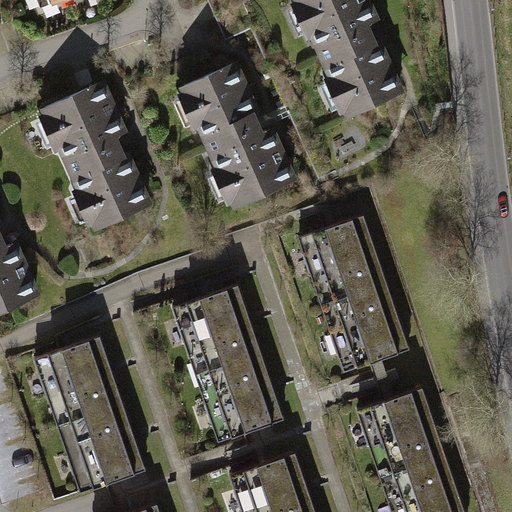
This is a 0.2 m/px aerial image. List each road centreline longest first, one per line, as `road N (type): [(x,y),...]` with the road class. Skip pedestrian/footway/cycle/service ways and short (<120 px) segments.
road 1 (tertiary): [(471,0),(511,312)]
road 2 (residential): [(0,64),(142,16),(149,0)]
